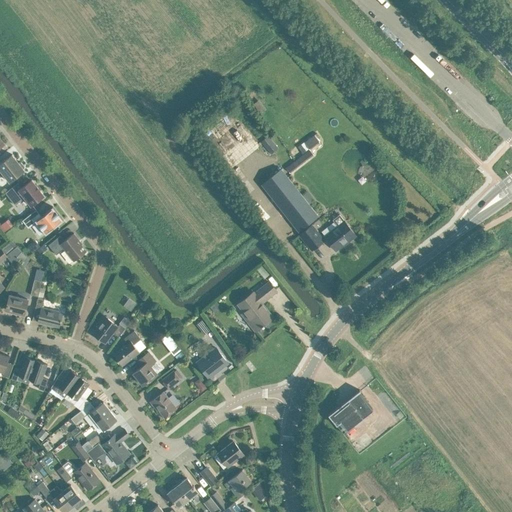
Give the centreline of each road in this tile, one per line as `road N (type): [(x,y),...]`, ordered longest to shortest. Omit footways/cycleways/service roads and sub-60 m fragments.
road 1 (tertiary): [(298,400),(349,311),(511,185)]
road 2 (residential): [(73,347),(101,244),(0,115)]
road 3 (unclassified): [(511,140),(370,0)]
road 4 (residential): [(73,347),(95,359),(171,451)]
road 5 (unclassified): [(171,451),(237,406),(298,400)]
